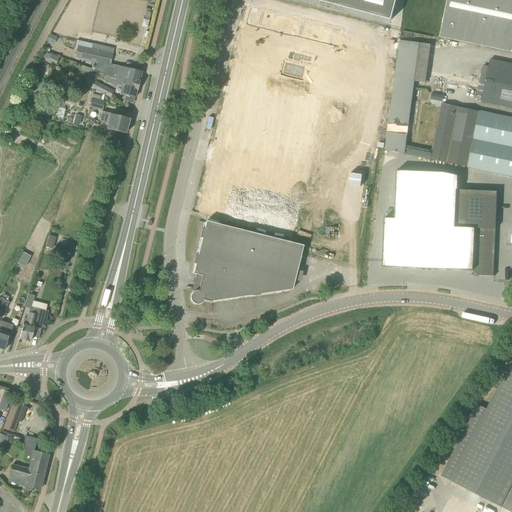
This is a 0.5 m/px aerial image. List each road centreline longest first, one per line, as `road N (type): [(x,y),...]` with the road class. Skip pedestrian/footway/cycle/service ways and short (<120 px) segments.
road 1 (residential): [(189,381),(169,243),(226,0)]
road 2 (secondary): [(99,344),(183,0)]
road 3 (tertiary): [(189,381),(298,319),(353,302),(435,299),(511,316)]
